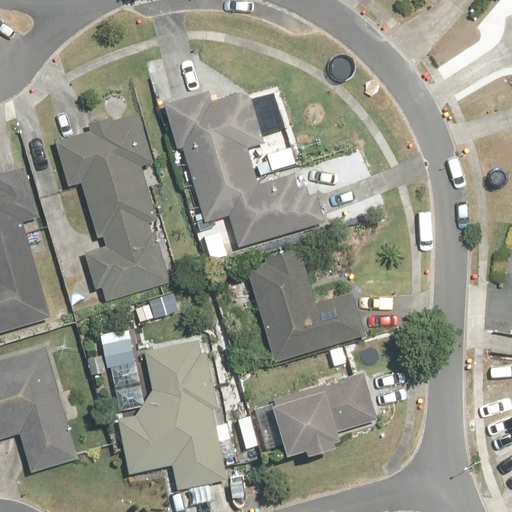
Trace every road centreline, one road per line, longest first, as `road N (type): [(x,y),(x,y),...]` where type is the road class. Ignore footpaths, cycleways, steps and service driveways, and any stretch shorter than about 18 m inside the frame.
road 1 (residential): [(446,482),(455,252),(431,132),(365,45),(308,0)]
road 2 (residential): [(328,511),(446,482)]
